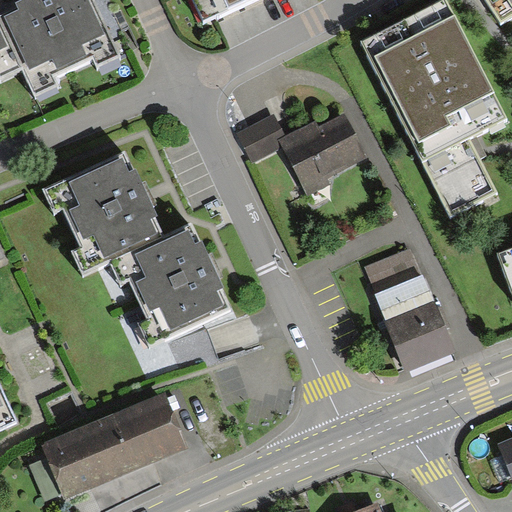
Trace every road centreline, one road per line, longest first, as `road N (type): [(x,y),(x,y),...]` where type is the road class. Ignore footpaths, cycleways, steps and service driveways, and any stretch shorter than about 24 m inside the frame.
road 1 (residential): [(349,438),(180,79)]
road 2 (residential): [(0,154),(180,79)]
road 3 (residential): [(180,79),(261,50),(353,0)]
road 4 (primary): [(349,438),(181,511)]
